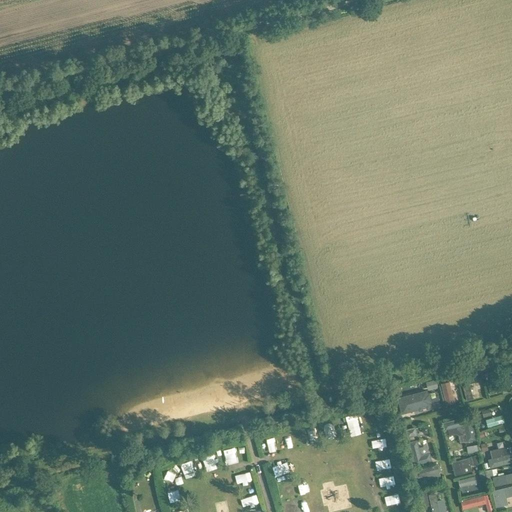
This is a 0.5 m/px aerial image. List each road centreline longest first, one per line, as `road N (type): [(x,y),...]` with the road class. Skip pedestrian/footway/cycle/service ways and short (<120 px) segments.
road 1 (track): [(230,31),(0,90)]
road 2 (unknown): [(499,405),(437,426),(433,438),(454,511)]
road 3 (track): [(351,0),(230,31)]
